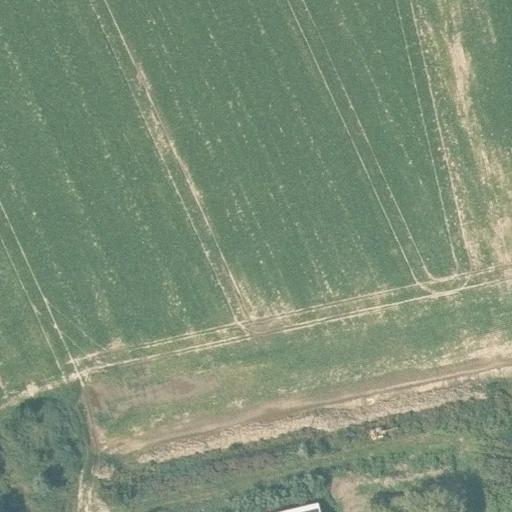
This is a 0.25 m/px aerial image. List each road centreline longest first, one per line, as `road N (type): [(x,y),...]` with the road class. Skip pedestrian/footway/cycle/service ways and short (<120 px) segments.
road 1 (track): [(76,511),(83,475),(111,450),(502,352),(483,281)]
road 2 (track): [(511,460),(484,451),(392,449),(120,511)]
